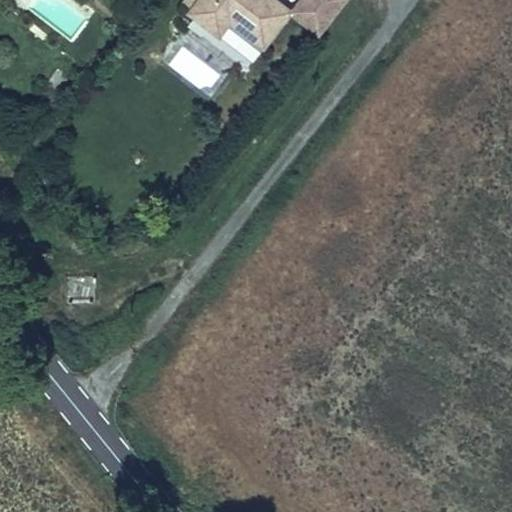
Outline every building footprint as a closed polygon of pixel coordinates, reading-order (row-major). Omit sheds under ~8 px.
[(64,0),(30,0),(25,8),(72,41),(89,17),(64,0)] [(289,11),(290,10),(276,0),(182,0),(183,0),(190,6),(187,11),(218,35),(229,21),(262,47),(289,11)] [(301,5),(305,0),(298,0),(290,10),(289,11),(318,34),(326,24),(301,5)] [(326,24),(344,0),(305,0),(301,5),(326,24)] [(96,275),(66,275),(67,297),(96,296),(96,275)]
